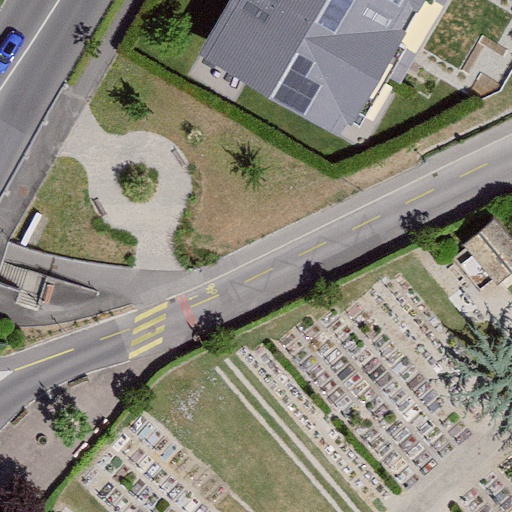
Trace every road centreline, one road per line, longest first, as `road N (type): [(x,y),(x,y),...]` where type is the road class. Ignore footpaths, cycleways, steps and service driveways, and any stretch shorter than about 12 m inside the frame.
road 1 (residential): [(0,387),(511,164)]
road 2 (primary): [(0,132),(74,0)]
